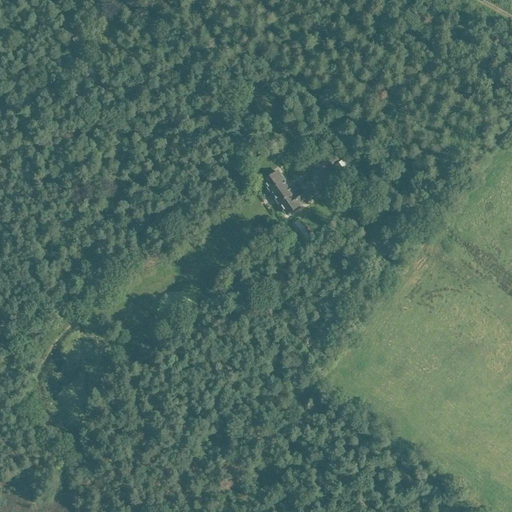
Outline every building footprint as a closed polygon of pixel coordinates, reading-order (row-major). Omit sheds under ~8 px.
[(77,27),(69,37),(75,42),(83,32),(77,27)] [(325,154),(333,167),(341,178),(361,164),(353,153),(352,154),(347,148),(345,149),(341,143),(325,154)] [(374,170),(367,173),(384,199),(379,202),(382,207),(388,204),(388,205),(394,200),(374,170)] [(318,193),(310,181),(293,193),(278,172),(264,181),(287,214),(318,193)] [(313,239),(299,220),(291,226),(305,245),(313,239)] [(51,306),(59,306),(60,298),(52,297),(51,306)]
